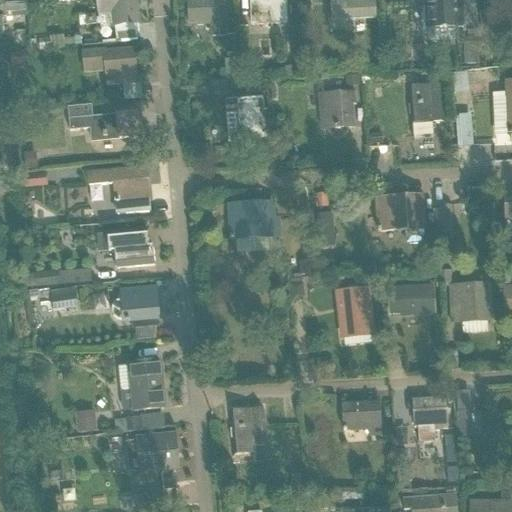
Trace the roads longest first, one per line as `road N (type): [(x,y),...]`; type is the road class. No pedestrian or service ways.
road 1 (residential): [(176,188),(511,159)]
road 2 (residential): [(195,398),(511,377)]
road 3 (residential): [(195,398),(176,188)]
road 4 (residential): [(176,188),(159,0)]
